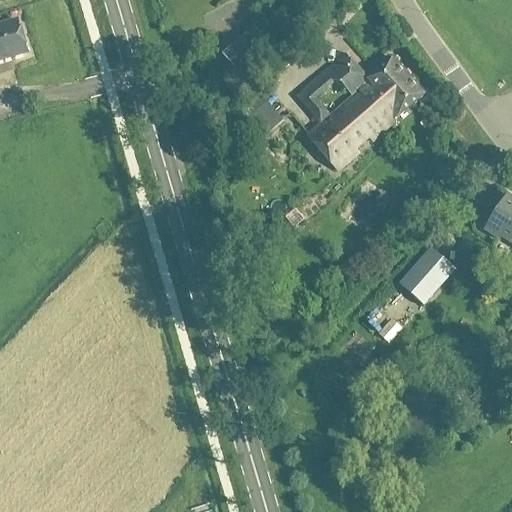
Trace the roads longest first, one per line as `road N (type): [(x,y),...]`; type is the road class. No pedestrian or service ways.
road 1 (secondary): [(265,511),(114,0)]
road 2 (tertiary): [(484,111),(402,0)]
